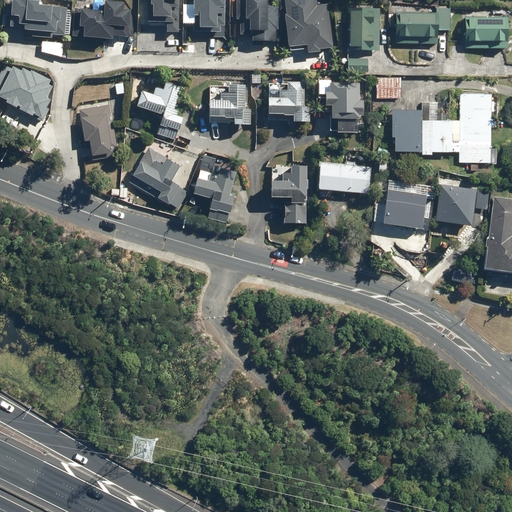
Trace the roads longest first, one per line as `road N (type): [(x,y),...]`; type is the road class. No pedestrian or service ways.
road 1 (secondary): [(0,178),(419,315)]
road 2 (motorway): [(0,408),(185,511)]
